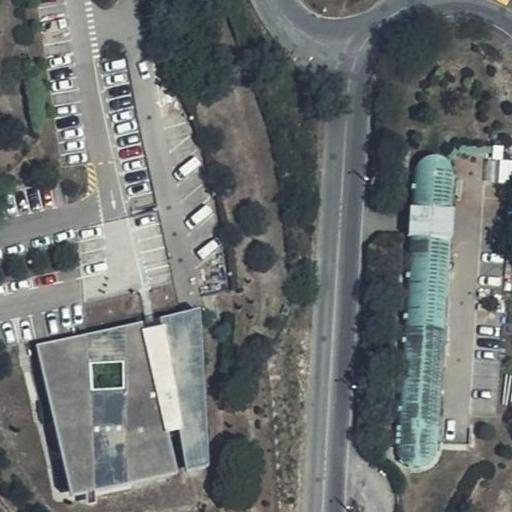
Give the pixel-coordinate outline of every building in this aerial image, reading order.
[(410,176),(409,212),(453,214),(454,179),(454,177),(454,176),(453,174),(452,173),(451,172),(450,170),(449,168),(447,167),(445,166),(444,165),(441,163),(440,163),(438,162),(436,162),(434,162),(431,161),(430,162),(428,162),(427,162),(424,163),(422,164),(420,165),(419,166),(417,168),(415,170),(414,171),(412,174),(410,176)] [(154,210),(140,213),(143,226),(120,230),(128,267),(148,263),(152,276),(162,274),(165,286),(171,284),(165,257),(154,210)] [(409,212),(407,238),(451,241),(453,214),(409,212)] [(143,226),(140,213),(75,228),(77,246),(81,327),(159,310),(154,288),(165,286),(162,274),(152,276),(148,263),(128,267),(120,230),(143,226)] [(451,241),(407,238),(396,448),(396,451),(397,453),(398,457),(400,460),(401,462),(404,465),(407,467),(409,468),(413,469),(417,470),(419,470),(422,470),(426,468),(430,467),(432,465),(434,463),(436,461),(438,458),(438,456),(440,453),(440,450),(451,241)] [(154,288),(159,310),(175,306),(171,284),(165,286),(154,288)] [(143,336),(139,321),(31,345),(64,500),(173,476),(163,430),(173,430),(179,475),(203,469),(196,309),(157,317),(159,333),(143,336)]
